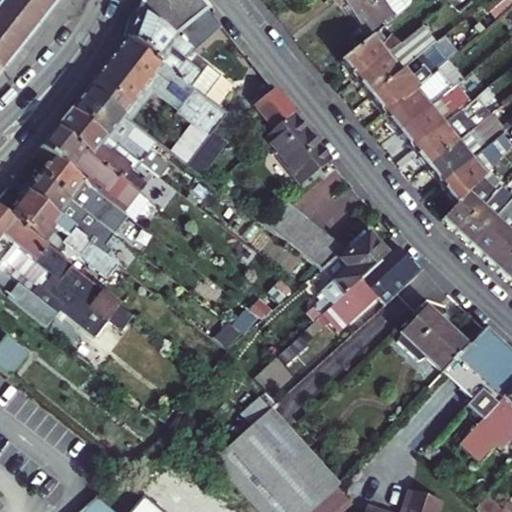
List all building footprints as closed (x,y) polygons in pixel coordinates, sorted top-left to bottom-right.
[(1,0),(0,2),(0,32),(22,49),(60,0),(1,0)] [(145,0),(143,19),(195,60),(220,27),(198,0),(145,0)] [(336,0),(366,37),(382,25),(362,0),(336,0)] [(396,17),(416,1),(415,0),(398,0),(398,1),(397,0),(362,0),(382,25),(394,15),(396,17)] [(194,96),(178,115),(176,117),(190,129),(205,141),(223,117),(217,112),(233,91),(195,60),(143,19),(126,43),(194,96)] [(366,101),(410,65),(429,49),(431,47),(417,30),(397,47),(352,84),(366,101)] [(0,76),(22,49),(0,32),(0,76)] [(378,50),(369,40),(345,60),(337,66),(352,84),(397,47),(390,40),(378,50)] [(178,115),(194,96),(126,43),(88,93),(123,121),(147,89),(178,115)] [(410,65),(366,101),(380,119),(441,69),(444,67),(429,49),(410,65)] [(455,86),(441,69),(380,119),(394,136),(455,86)] [(470,104),(455,86),(394,136),(409,154),(470,104)] [(88,93),(72,113),(107,141),(153,176),(168,156),(123,121),(88,93)] [(269,139),(293,117),(274,94),(255,110),(271,132),(267,135),(269,139)] [(473,102),(470,104),(409,154),(423,171),(487,119),(473,102)] [(107,141),(71,113),(55,133),(137,196),(141,199),(149,188),(141,183),(144,179),(112,154),(109,158),(100,150),(107,141)] [(283,172),(314,144),(293,117),(269,139),(261,146),(283,172)] [(501,137),(487,119),(423,171),(438,190),(483,153),(501,137)] [(169,157),(183,167),(203,143),(205,141),(190,129),(169,157)] [(40,153),(50,161),(99,199),(125,218),(141,199),(137,196),(55,133),(40,153)] [(217,155),(203,143),(183,167),(198,179),(217,155)] [(293,184),(324,157),(314,144),(283,172),(293,184)] [(494,167),(483,153),(438,190),(454,209),(479,183),(494,167)] [(38,178),(97,224),(112,235),(113,236),(126,219),(125,218),(50,161),(38,178)] [(112,235),(97,224),(38,178),(26,194),(117,266),(123,259),(106,246),(113,236),(112,235)] [(479,183),(454,209),(441,223),(456,236),(482,208),(494,195),(479,183)] [(456,236),(469,249),(507,209),(511,204),(511,202),(499,190),(494,195),(482,208),(456,236)] [(26,194),(25,194),(6,220),(54,258),(65,243),(111,276),(118,267),(117,266),(26,194)] [(141,199),(125,218),(136,226),(151,207),(141,199)] [(469,249),(482,261),(508,233),(511,229),(511,204),(507,209),(469,249)] [(343,254),(293,217),(281,208),(263,229),(321,275),(343,254)] [(89,346),(119,309),(54,258),(6,220),(0,215),(0,298),(2,300),(14,310),(44,333),(52,323),(56,319),(89,346)] [(511,229),(508,233),(482,261),(496,274),(511,256),(511,229)] [(231,235),(214,254),(239,276),(256,257),(231,235)] [(369,274),(386,259),(368,239),(340,264),(347,273),(321,297),(326,303),(332,310),(369,274)] [(374,302),(382,310),(416,278),(396,255),(372,277),(369,274),(332,310),(330,311),(340,321),(359,303),(365,310),(374,302)] [(511,256),(496,274),(509,287),(511,283),(511,256)] [(312,316),(318,322),(330,311),(332,310),(326,303),(312,316)] [(464,350),(422,312),(396,337),(438,378),(439,376),(453,361),(464,350)] [(69,337),(52,323),(44,333),(62,347),(69,337)] [(470,376),(472,378),(499,350),(480,332),(464,350),(453,361),(470,376)] [(295,337),(255,379),(273,396),(312,353),(295,337)] [(3,340),(0,343),(0,378),(6,383),(25,358),(3,340)] [(478,382),(505,355),(499,350),(472,378),(478,382)] [(457,392),(468,402),(468,401),(482,386),(484,389),(511,360),(505,355),(478,382),(472,378),(457,392)] [(495,410),(511,391),(511,361),(511,360),(484,389),(479,395),(495,410)] [(453,361),(439,376),(456,391),(470,376),(453,361)] [(457,392),(472,378),(470,376),(456,391),(457,392)] [(468,402),(470,404),(479,395),(484,389),(482,386),(468,401),(468,402)] [(511,391),(495,410),(481,426),(458,451),(477,468),(487,457),(493,463),(511,441),(511,391)] [(464,410),(481,426),(495,410),(479,395),(470,404),(464,410)] [(250,413),(232,430),(242,441),(260,424),(250,413)] [(245,511),(315,511),(336,489),(262,423),(260,424),(242,441),(205,476),(245,511)] [(147,492),(127,511),(154,511),(160,506),(147,492)] [(408,495),(402,511),(401,511),(437,511),(439,506),(408,495)] [(78,511),(104,511),(92,501),(78,511)] [(497,511),(485,501),(474,511),(497,511)]
